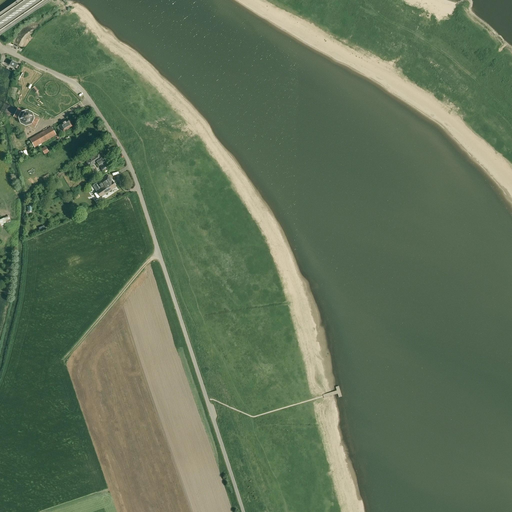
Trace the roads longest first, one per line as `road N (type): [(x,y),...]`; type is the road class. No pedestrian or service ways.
road 1 (unclassified): [(243,511),(131,166),(83,90),(0,46)]
road 2 (track): [(511,104),(421,56),(344,0)]
road 3 (track): [(158,250),(77,346)]
